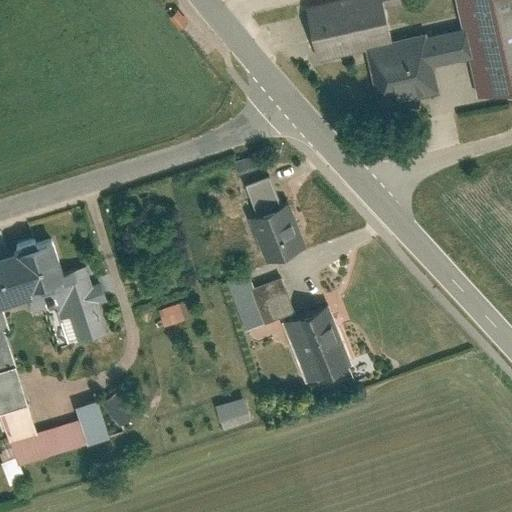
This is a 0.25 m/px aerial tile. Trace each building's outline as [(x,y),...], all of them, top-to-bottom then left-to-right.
[(390,0),(331,0),(310,5),(321,55),(371,44),(399,38),(398,33),(391,1),(390,0)] [(511,0),(461,0),(467,26),(474,56),(482,94),(511,87),(511,0)] [(383,103),(444,90),(438,64),(432,34),(430,26),(398,33),(399,38),(371,44),(383,103)] [(438,64),(474,56),(467,26),(432,34),(438,64)] [(253,156),(232,161),(235,172),(256,167),(253,156)] [(240,183),(261,176),(258,167),(237,174),(240,183)] [(253,181),(264,211),(288,202),(278,173),(253,181)] [(264,211),(257,213),(273,258),(314,244),(298,199),(288,202),(264,211)] [(72,268),(62,235),(0,255),(0,303),(8,301),(34,293),(76,279),(72,268)] [(74,340),(113,328),(103,297),(111,295),(106,278),(98,281),(92,262),(72,268),(76,279),(81,295),(61,301),(74,340)] [(255,267),(231,276),(251,326),(274,317),(261,284),(255,267)] [(261,284),(274,317),(300,307),(287,274),(261,284)] [(34,293),(39,308),(61,301),(81,295),(76,279),(34,293)] [(195,297),(163,308),(168,324),(200,313),(195,297)] [(335,300),(288,318),(312,379),(359,361),(335,300)] [(0,367),(23,360),(12,327),(16,326),(8,301),(0,303),(0,367)] [(0,376),(19,435),(44,427),(23,360),(0,367),(0,376)] [(129,382),(108,398),(127,422),(147,405),(129,382)] [(244,394),(215,402),(221,426),(250,418),(244,394)] [(44,427),(19,435),(27,461),(95,439),(87,413),(44,427)]
